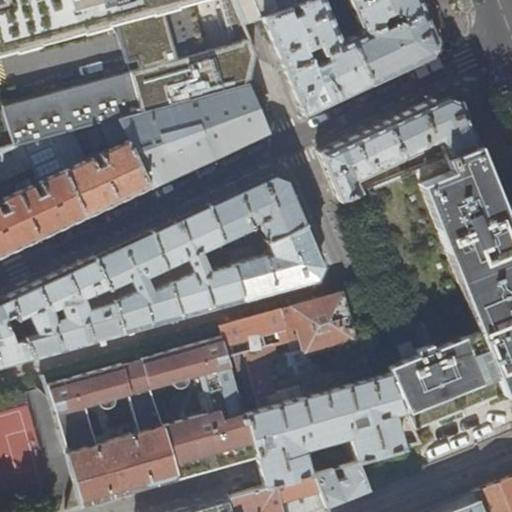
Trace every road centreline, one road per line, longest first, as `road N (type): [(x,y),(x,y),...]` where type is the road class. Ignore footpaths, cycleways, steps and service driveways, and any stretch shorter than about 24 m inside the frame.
road 1 (residential): [(511,43),(0,278)]
road 2 (residential): [(511,452),(363,511)]
road 3 (residential): [(106,511),(251,470)]
